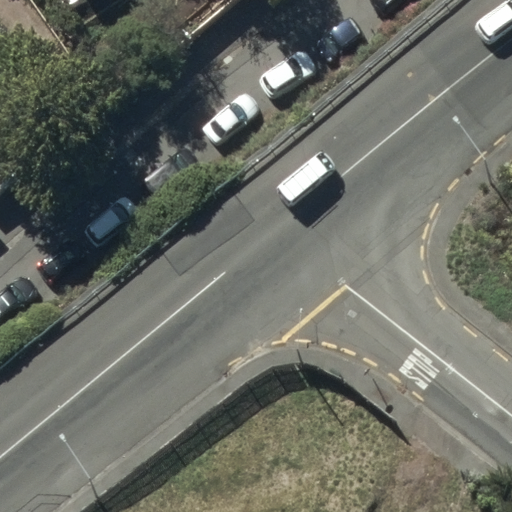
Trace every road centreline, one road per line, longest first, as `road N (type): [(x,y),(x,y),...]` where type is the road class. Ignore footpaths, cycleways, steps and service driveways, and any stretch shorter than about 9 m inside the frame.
road 1 (secondary): [(0,458),(284,222)]
road 2 (residential): [(284,222),(345,287),(511,416)]
road 3 (secondary): [(284,222),(511,40)]
